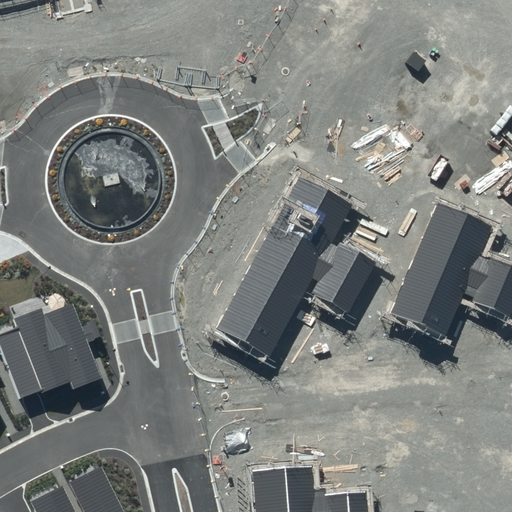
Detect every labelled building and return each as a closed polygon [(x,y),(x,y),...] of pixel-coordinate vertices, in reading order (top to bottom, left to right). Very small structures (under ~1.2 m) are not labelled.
[(352,204),(299,175),(216,330),(270,359),(313,279),(317,282),(312,293),(349,313),(376,263),(339,243),(337,247),(331,243),(352,204)] [(493,225),(436,201),(389,314),(446,337),(464,293),(475,297),(473,301),(510,317),(511,311),(511,266),(481,253),(493,225)] [(43,306),(15,317),(19,326),(0,332),(0,342),(21,396),(42,388),(44,391),(71,381),(74,389),(103,378),(89,341),(96,338),(89,322),(84,324),(75,302),(45,313),(43,306)] [(37,511),(126,511),(103,466),(70,482),(84,511),(74,511),(62,487),(32,502),(37,511)] [(311,467),(253,472),(255,511),(367,511),(366,491),(325,495),(325,490),(313,491),(311,467)]
